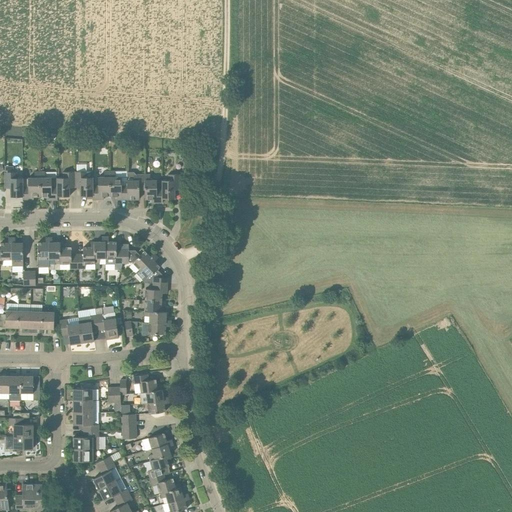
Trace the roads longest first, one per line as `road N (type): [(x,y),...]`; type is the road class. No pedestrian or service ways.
road 1 (residential): [(186,349),(186,276),(158,236),(129,221),(0,220)]
road 2 (track): [(178,259),(210,239),(223,135),(226,0)]
road 3 (residential): [(220,511),(191,421),(186,349)]
road 4 (residential): [(55,359),(186,349)]
